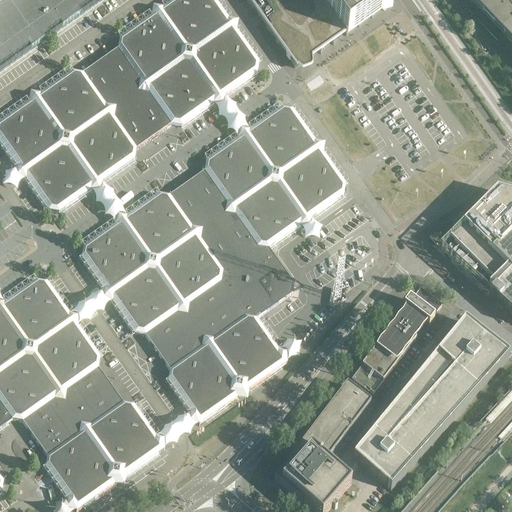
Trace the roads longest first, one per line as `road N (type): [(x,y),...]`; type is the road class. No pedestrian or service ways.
road 1 (unclassified): [(48,247),(286,82)]
road 2 (unclassified): [(48,247),(177,435),(172,467)]
road 3 (residential): [(286,82),(398,241)]
road 4 (unclassified): [(330,352),(205,481)]
road 5 (unclassified): [(221,488),(255,459),(330,352)]
road 6 (unclassified): [(0,97),(140,0)]
road 7 (residential): [(398,241),(510,151)]
road 8 (residential): [(511,343),(409,260)]
road 9 (unclassified): [(330,352),(409,260)]
